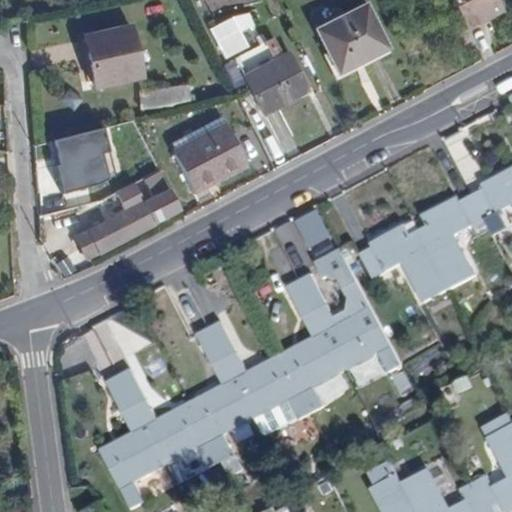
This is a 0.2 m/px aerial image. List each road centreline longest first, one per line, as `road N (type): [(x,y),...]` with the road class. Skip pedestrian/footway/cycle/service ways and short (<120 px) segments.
road 1 (tertiary): [(357,148),(28,316)]
road 2 (residential): [(53,511),(28,316)]
road 3 (tertiary): [(511,61),(357,148)]
road 4 (tertiary): [(357,148),(511,84)]
